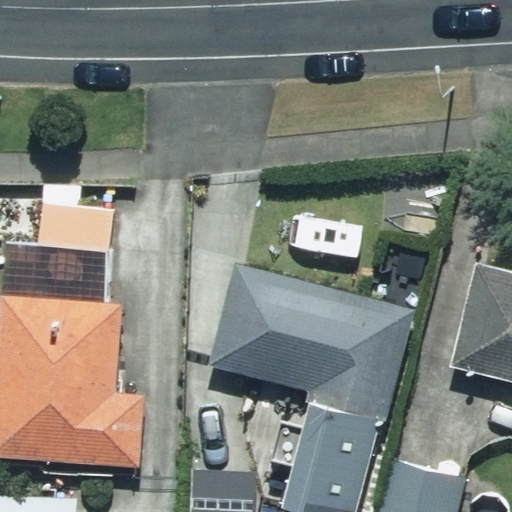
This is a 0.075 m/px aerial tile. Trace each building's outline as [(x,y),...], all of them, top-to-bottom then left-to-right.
[(35,242),(1,240),(0,261),(0,459),(139,468),(143,390),(117,388),(122,302),(107,301),(113,202),(37,198),(35,242)] [(364,511),(416,305),(231,259),(206,363),(308,388),(280,502),(321,511),(364,511)] [(511,270),(475,262),(450,367),(511,381),(511,270)] [(422,511),(435,464),(396,454),(380,511),(422,511)] [(252,511),(254,464),(194,462),(192,511),(252,511)] [(75,511),(76,498),(0,495),(0,511),(75,511)]
